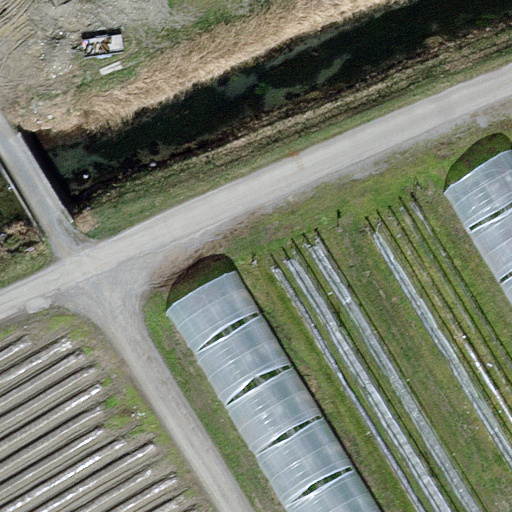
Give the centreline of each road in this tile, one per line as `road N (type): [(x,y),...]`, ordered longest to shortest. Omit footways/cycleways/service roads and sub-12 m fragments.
road 1 (track): [(83,270),(511,79)]
road 2 (track): [(230,511),(83,270)]
road 3 (track): [(83,270),(0,132)]
